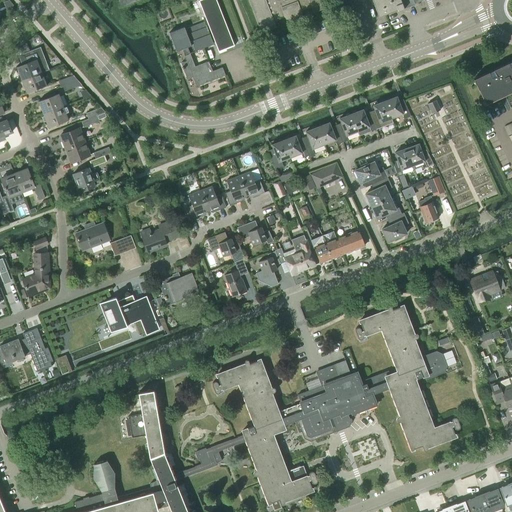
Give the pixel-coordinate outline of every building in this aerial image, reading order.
[(184,27),(169,33),(176,51),(182,49),(186,61),(181,63),(187,79),(192,77),(196,87),(225,75),(222,68),(210,72),(208,68),(211,66),(209,61),(195,67),(190,54),(214,44),(206,25),(208,25),(219,52),(235,46),(216,0),(201,0),(199,1),(206,19),(204,20),(204,22),(185,29),(184,27)] [(248,0),(261,33),(276,27),(274,21),(285,17),(287,23),(303,17),(301,11),(312,7),(314,13),(330,7),(327,0),(283,0),(284,2),(280,3),(279,0),(248,0)] [(372,0),(379,16),(397,9),(398,11),(415,4),(414,3),(420,0),(372,0)] [(51,48),(38,51),(40,56),(52,53),(51,48)] [(17,67),(22,80),(42,73),(37,60),(17,67)] [(511,60),(473,79),(484,103),(511,90),(511,60)] [(42,73),(22,80),(27,94),(47,86),(42,73)] [(61,87),(63,86),(78,80),(74,76),(59,81),(61,87)] [(78,80),(63,86),(65,92),(82,85),(78,80)] [(39,102),(44,115),(64,107),(59,94),(39,102)] [(397,97),(385,101),(392,118),(403,114),(405,119),(411,116),(405,102),(400,104),(397,97)] [(428,103),(433,113),(441,110),(436,99),(428,103)] [(376,113),(371,115),(377,130),(383,127),(381,123),(392,118),(385,101),(374,106),(376,113)] [(64,107),(44,115),(49,128),(69,120),(64,107)] [(87,113),(89,119),(97,116),(105,112),(102,108),(87,113)] [(363,110),(351,115),(358,132),(370,127),(371,132),(377,130),(371,115),(366,117),(363,110)] [(342,126),(337,128),(343,143),(348,141),(347,136),(358,132),(351,115),(340,119),(342,126)] [(97,116),(89,119),(82,122),(84,127),(99,121),(97,116)] [(0,142),(3,141),(2,139),(4,139),(4,136),(11,133),(6,120),(0,122),(0,142)] [(329,123),(318,128),(324,145),(335,140),(337,145),(343,143),(337,128),(332,130),(329,123)] [(61,135),(66,149),(85,142),(80,128),(61,135)] [(309,139),(303,141),(309,156),(315,154),(313,149),(324,145),(318,128),(306,132),(309,139)] [(295,136),(285,140),(291,158),(302,154),(303,158),(309,156),(303,141),(298,143),(295,136)] [(291,158),(285,140),(272,145),(275,152),(269,154),(276,169),(281,167),(280,162),(291,158)] [(85,142),(66,149),(71,163),(90,155),(85,142)] [(419,144),(407,148),(414,166),(420,163),(423,169),(429,166),(433,175),(437,173),(434,165),(434,164),(428,152),(423,154),(419,144)] [(94,153),(96,159),(105,155),(111,153),(109,147),(94,153)] [(414,166),(407,148),(395,153),(399,163),(394,165),(398,176),(404,174),(402,170),(414,166)] [(96,159),(90,161),(92,167),(107,161),(105,155),(96,159)] [(372,178),(374,184),(388,177),(383,167),(378,170),(374,162),(369,164),(368,162),(360,166),(361,168),(355,171),(361,183),(372,178)] [(316,188),(319,195),(323,194),(320,187),(343,177),(336,164),(311,175),(317,188),(316,188)] [(95,188),(93,182),(99,180),(97,173),(92,175),(89,168),(73,174),(78,188),(79,187),(81,193),(95,188)] [(27,169),(14,174),(21,192),(34,188),(39,200),(45,198),(39,183),(33,185),(27,169)] [(250,171),(238,176),(246,196),(251,194),(252,197),(264,192),(259,179),(254,181),(250,171)] [(282,183),(294,178),(292,172),(279,177),(282,183)] [(0,192),(0,193),(7,213),(14,210),(9,197),(21,192),(14,174),(1,179),(8,195),(2,197),(0,192)] [(304,192),(315,187),(310,174),(298,180),(304,192)] [(398,176),(400,181),(403,188),(408,186),(406,179),(404,174),(398,176)] [(246,196),(238,176),(226,181),(230,191),(225,193),(230,206),(242,201),(241,198),(246,196)] [(427,180),(433,196),(445,191),(439,176),(427,180)] [(366,194),(372,207),(394,196),(391,197),(387,190),(393,188),(388,177),(374,184),(377,189),(366,194)] [(299,189),(294,178),(283,183),(288,194),(299,189)] [(286,195),(280,181),(273,184),(279,198),(286,195)] [(212,186),(200,191),(208,211),(213,209),(214,212),(226,207),(221,194),(216,196),(212,186)] [(410,188),(403,191),(402,191),(403,191),(401,192),(404,198),(405,198),(406,200),(414,197),(413,194),(416,193),(413,187),(410,188)] [(208,211),(200,191),(188,195),(192,205),(187,207),(192,221),(204,216),(203,212),(208,211)] [(388,214),(391,219),(402,214),(394,196),(372,207),(377,219),(388,214)] [(427,222),(428,223),(433,221),(433,220),(439,218),(430,196),(425,198),(425,199),(418,202),(420,207),(421,207),(427,222)] [(402,214),(391,219),(393,225),(382,230),(388,242),(394,240),(395,242),(403,238),(402,236),(407,234),(404,226),(409,223),(404,213),(402,214)] [(273,215),(267,218),(269,225),(276,222),(273,215)] [(165,241),(180,236),(174,220),(160,226),(161,231),(152,235),(150,229),(141,232),(148,252),(167,245),(165,241)] [(250,236),(253,245),(266,241),(268,244),(274,242),(268,230),(263,232),(261,227),(258,228),(255,220),(237,227),(242,239),(250,236)] [(76,233),(83,251),(110,240),(103,223),(96,226),(94,221),(84,225),(85,229),(76,233)] [(361,230),(337,239),(343,254),(365,246),(362,238),(364,237),(361,230)] [(334,231),(323,236),(332,259),(343,254),(337,239),(334,231)] [(223,257),(231,254),(235,263),(244,259),(245,259),(238,241),(233,243),(231,239),(228,240),(225,232),(207,239),(212,251),(220,248),(223,257)] [(332,259),(323,236),(311,240),(320,263),(332,259)] [(297,254),(303,267),(304,269),(316,265),(309,248),(311,247),(307,239),(306,237),(298,239),(292,242),(297,254)] [(37,248),(48,244),(45,238),(34,242),(37,248)] [(110,244),(115,256),(125,252),(123,247),(125,246),(123,239),(110,244)] [(285,249),(292,246),(290,240),(283,243),(285,249)] [(48,253),(48,244),(37,248),(35,254),(34,254),(35,275),(23,280),(29,297),(38,293),(38,291),(50,286),(48,253)] [(275,250),(275,251),(280,263),(286,261),(287,262),(285,263),(286,266),(288,265),(291,274),(304,269),(303,267),(297,254),(295,249),(283,253),(281,248),(275,250)] [(280,263),(275,251),(268,254),(269,258),(259,262),(262,271),(256,273),(259,281),(272,286),(279,284),(274,271),(277,270),(275,265),(280,263)] [(235,263),(238,271),(240,277),(249,274),(244,259),(235,263)] [(243,284),(240,277),(238,271),(225,276),(233,297),(247,291),(244,283),(243,284)] [(493,271),(470,280),(476,295),(477,295),(479,302),(491,298),(490,295),(506,288),(501,275),(500,276),(498,271),(494,273),(493,271)] [(182,298),(198,292),(192,274),(175,280),(173,276),(159,282),(168,306),(183,300),(182,298)] [(491,294),(492,299),(503,296),(501,291),(491,294)] [(116,297),(99,304),(111,332),(123,328),(122,325),(141,318),(147,333),(159,328),(146,296),(135,301),(132,295),(122,299),(122,301),(118,303),(116,297)] [(415,335),(404,306),(393,310),(393,312),(390,313),(389,310),(368,318),(360,321),(364,331),(362,332),(361,328),(359,327),(357,327),(356,328),(355,329),(355,331),(358,339),(359,340),(360,340),(362,340),(363,339),(364,338),(364,336),(368,335),(383,329),(393,356),(399,373),(397,374),(397,373),(391,375),(389,371),(368,379),(361,382),(357,373),(350,375),(345,362),(330,367),(317,372),(322,385),(298,394),(301,402),(302,405),(298,406),(297,405),(279,412),(272,393),(270,394),(269,390),(271,389),(261,360),(250,364),(250,365),(247,366),(246,364),(217,375),(221,385),(219,385),(218,383),(217,381),(215,382),(214,382),(213,383),(213,384),(213,385),(216,392),(217,394),(218,395),(219,394),(221,393),(221,392),(221,391),(221,390),(239,383),(256,427),(254,428),(253,427),(243,431),(244,435),(246,441),(258,471),(260,470),(261,474),(258,475),(269,504),(280,500),(279,499),(282,498),(284,502),(313,491),(309,481),(311,480),(312,483),(313,484),(314,485),(315,484),(317,484),(317,483),(317,482),(317,480),(315,473),(314,472),(313,472),(312,472),(311,472),(310,473),(309,474),(309,475),(307,476),(305,471),(302,473),(300,467),(300,466),(290,470),(291,470),(291,473),(287,473),(272,433),(273,432),(274,433),(285,429),(283,425),(293,421),(296,422),(295,423),(299,433),(303,431),(305,438),(311,440),(332,432),(335,426),(351,420),(348,413),(352,411),(353,414),(368,408),(377,405),(373,394),(391,388),(402,417),(403,417),(404,420),(402,421),(412,450),(423,446),(423,444),(425,444),(427,448),(453,438),(456,437),(453,427),(454,426),(455,429),(456,430),(458,431),(459,430),(460,429),(461,427),(460,426),(458,419),(456,418),(454,418),(453,418),(452,420),(452,422),(434,429),(431,420),(433,419),(418,381),(416,382),(415,379),(417,378),(417,379),(426,376),(427,379),(444,372),(445,372),(447,367),(442,355),(437,353),(424,358),(425,361),(423,361),(420,354),(415,339),(413,340),(412,336),(415,335)] [(478,317),(470,319),(476,337),(477,337),(480,336),(484,334),(478,317)] [(501,330),(503,335),(511,332),(509,327),(501,330)] [(0,359),(2,365),(7,363),(31,354),(38,372),(52,366),(50,362),(53,361),(48,347),(45,348),(37,328),(23,334),(24,337),(0,346),(1,348),(0,348),(0,359)] [(480,359),(489,382),(497,379),(494,373),(491,374),(487,363),(490,362),(488,356),(480,359)] [(50,371),(52,377),(60,374),(58,368),(50,371)] [(511,388),(508,379),(490,386),(497,404),(504,401),(507,408),(508,409),(511,408),(511,388)] [(187,511),(175,481),(172,475),(164,453),(154,391),(138,394),(142,414),(129,416),(132,438),(146,436),(150,458),(154,469),(153,470),(157,481),(150,485),(152,488),(117,498),(115,488),(115,473),(107,461),(93,465),(94,480),(102,492),(105,491),(106,494),(89,499),(89,496),(83,498),(83,499),(74,502),(77,511),(43,511),(41,511),(21,511),(20,511),(5,511),(0,498),(0,511),(154,511),(158,511),(157,509),(169,505),(171,511),(187,511)] [(246,441),(244,435),(206,450),(205,448),(195,452),(198,460),(199,459),(201,464),(172,475),(175,481),(218,465),(214,457),(220,455),(218,451),(246,441)] [(511,483),(501,488),(507,504),(511,502),(511,483)] [(496,489),(482,495),(488,511),(502,506),(496,489)] [(486,511),(488,511),(482,495),(468,500),(472,511),(486,511)] [(467,511),(463,502),(449,507),(451,511),(467,511)]
